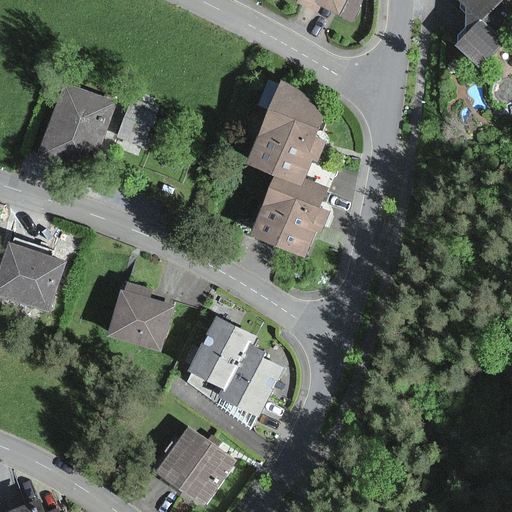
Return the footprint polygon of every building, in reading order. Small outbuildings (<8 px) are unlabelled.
[(301,0),(346,23),(357,0),(301,0)] [(506,0),(462,0),(459,3),(471,17),(470,31),(457,46),(480,67),(511,32),(511,16),(501,6),(506,0)] [(339,98),(291,79),(260,159),(285,168),(313,179),(321,159),(328,162),(336,140),(324,135),(339,98)] [(116,109),(69,93),(47,156),(94,173),(116,109)] [(155,113),(133,105),(122,139),(143,146),(155,113)] [(313,179),(285,168),(261,231),(314,252),(324,228),(329,231),(339,207),(330,203),(336,188),(313,179)] [(65,259),(13,243),(0,286),(0,298),(48,313),(65,259)] [(156,288),(136,282),(121,332),(167,346),(180,304),(154,296),(156,288)] [(260,334),(224,317),(209,348),(200,344),(193,359),(200,363),(196,371),(233,389),(256,343),(260,334)] [(273,350),(256,343),(233,389),(231,395),(269,415),(292,367),(271,355),(273,350)] [(245,458),(196,425),(166,469),(215,502),(245,458)] [(54,511),(48,499),(16,511),(69,511),(68,508),(58,511),(54,511)]
